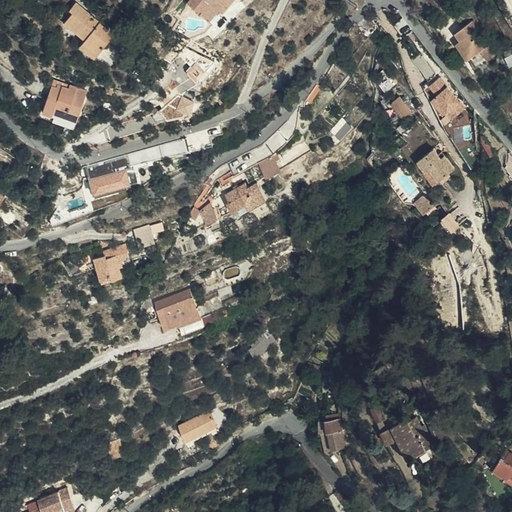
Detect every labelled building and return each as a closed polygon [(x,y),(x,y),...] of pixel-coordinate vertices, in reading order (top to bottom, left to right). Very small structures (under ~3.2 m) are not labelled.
[(79,37),(93,49),(111,27),(77,0),(69,0),(67,4),(69,6),(63,14),(84,31),(79,37)] [(224,0),(190,0),(207,14),(217,2),(220,5),(224,0)] [(461,52),(477,43),(482,40),(467,14),(451,23),(455,30),(451,33),(461,52)] [(410,50),(419,44),(409,31),(400,37),(410,50)] [(482,40),(477,43),(483,55),(494,48),(488,37),(482,40)] [(511,54),(507,45),(498,50),(503,59),(511,54)] [(25,71),(36,78),(39,73),(43,76),(45,73),(55,78),(57,74),(31,60),(25,71)] [(177,87),(190,80),(186,72),(173,79),(177,87)] [(39,73),(36,78),(28,94),(59,111),(73,83),(57,74),(55,78),(45,73),(43,76),(39,73)] [(460,126),(472,119),(444,73),(430,82),(438,94),(432,98),(442,116),(451,111),(460,126)] [(92,87),(99,91),(103,85),(95,81),(92,87)] [(399,110),(406,105),(393,89),(386,95),(399,110)] [(323,121),(326,124),(339,113),(336,110),(323,121)] [(339,113),(326,124),(332,131),(344,120),(339,113)] [(189,138),(139,148),(142,160),(192,150),(189,138)] [(426,177),(449,160),(438,147),(435,149),(428,140),(412,152),(418,161),(415,164),(426,177)] [(270,169),(263,155),(252,160),(259,174),(270,169)] [(89,177),(93,193),(132,183),(127,167),(89,177)] [(239,186),(236,181),(222,188),(225,195),(222,197),(227,207),(236,202),(238,206),(256,196),(247,181),(239,186)] [(418,207),(428,199),(421,190),(411,199),(418,207)] [(215,213),(208,196),(197,202),(205,218),(215,213)] [(195,203),(189,200),(187,205),(185,209),(192,212),(195,203)] [(443,215),(453,229),(462,223),(452,208),(443,215)] [(153,232),(165,228),(162,219),(134,229),(140,246),(156,240),(153,232)] [(112,247),(113,252),(122,250),(121,244),(112,247)] [(117,267),(113,252),(112,247),(103,249),(103,246),(82,252),(84,261),(94,258),(99,272),(117,267)] [(194,279),(177,284),(184,309),(200,305),(201,307),(222,301),(214,273),(194,279)] [(248,345),(254,356),(278,343),(271,331),(248,345)] [(307,386),(298,384),(294,396),(303,398),(307,386)] [(214,404),(180,421),(187,436),(221,418),(214,404)] [(402,430),(407,446),(425,440),(424,436),(430,434),(426,423),(420,425),(418,418),(415,409),(408,411),(407,407),(391,412),(397,432),(402,430)] [(331,440),(337,437),(329,420),(335,417),(332,408),(324,411),(324,412),(316,415),(319,424),(321,423),(327,436),(329,436),(331,440)] [(329,420),(337,437),(346,432),(339,415),(335,417),(329,420)] [(402,448),(407,446),(402,430),(397,432),(402,448)] [(494,450),(496,451),(499,453),(504,446),(500,442),(494,450)] [(499,453),(496,451),(486,466),(511,482),(511,445),(510,449),(504,446),(499,453)] [(59,511),(75,505),(68,488),(39,500),(42,508),(33,511),(59,511)]
